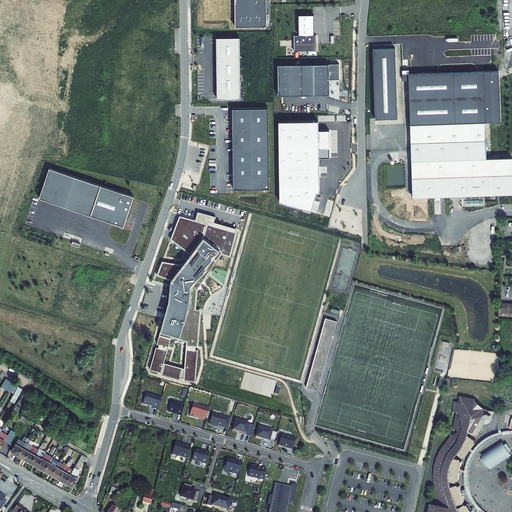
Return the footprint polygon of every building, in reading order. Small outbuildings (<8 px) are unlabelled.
[(235,0),(236,26),(267,26),(266,0),(235,0)] [(314,15),(298,15),(299,35),(294,35),(294,51),(316,51),(316,35),(314,35),(314,15)] [(216,37),(217,99),(240,98),(240,37),(216,37)] [(397,118),(395,48),(373,49),(375,119),(397,118)] [(329,64),(278,65),(278,94),(330,94),(329,79),(329,64)] [(329,64),(329,79),(339,79),(338,64),(329,64)] [(412,197),(511,193),(511,157),(486,158),(485,121),(497,121),(500,121),(499,71),(496,71),(402,74),(403,80),(409,80),(412,197)] [(268,108),(232,108),(234,188),(269,188),(268,108)] [(319,120),(278,121),(280,201),(311,209),(316,192),(320,192),(319,158),(319,130),(319,120)] [(329,130),(319,130),(319,158),(330,158),(329,130)] [(124,226),(134,197),(50,167),(40,198),(124,226)] [(168,305),(157,345),(159,346),(158,349),(156,348),(149,371),(162,374),(161,375),(179,380),(179,378),(184,379),(184,380),(195,381),(201,312),(195,310),(196,291),(222,254),(230,256),(238,229),(214,223),(215,217),(198,212),(195,220),(179,216),(170,239),(191,256),(186,263),(162,261),(157,275),(171,284),(168,305)] [(502,308),(500,308),(500,312),(511,313),(511,303),(503,303),(502,308)] [(337,320),(325,316),(306,387),(317,391),(337,320)] [(10,391),(14,393),(19,386),(15,383),(13,387),(10,391)] [(10,401),(14,403),(22,389),(18,387),(10,401)] [(161,398),(146,394),(143,404),(153,407),(153,409),(158,410),(161,398)] [(473,511),(468,503),(466,504),(465,503),(460,507),(458,504),(464,502),(463,500),(465,500),(460,485),(458,485),(458,484),(452,486),(450,480),(456,482),(456,480),(458,480),(462,461),(460,460),(461,459),(455,457),(458,453),(463,457),(464,455),(466,456),(476,442),(475,441),(476,439),(470,435),(469,437),(468,436),(470,431),(476,435),(476,433),(478,434),(485,422),(487,423),(490,422),(492,418),(491,415),(488,413),(486,413),(484,408),(482,405),(475,399),(460,396),(459,402),(457,402),(454,402),(454,406),(453,411),(457,412),(454,428),(461,430),(459,434),(458,433),(457,434),(456,435),(453,434),(451,435),(449,439),(441,448),(438,454),(436,460),(435,464),(434,467),(434,472),(434,475),(434,478),(435,485),(436,491),(439,499),(442,498),(444,500),(445,502),(448,504),(449,507),(431,503),(428,511),(473,511)] [(184,405),(171,401),(168,411),(181,415),(184,405)] [(197,406),(192,405),(189,415),(191,415),(190,417),(194,418),(195,416),(199,417),(199,418),(205,420),(208,409),(203,408),(204,407),(198,405),(197,406)] [(219,416),(212,414),(209,424),(217,426),(224,428),(225,427),(228,428),(230,419),(224,417),(224,416),(219,415),(219,416)] [(19,420),(25,423),(28,419),(21,415),(19,420)] [(253,427),(235,421),(232,431),(241,434),(240,435),(250,438),(253,427)] [(265,428),(258,426),(255,437),(269,441),(270,439),(274,440),(276,433),(264,430),(265,428)] [(11,430),(8,435),(4,441),(11,445),(15,432),(11,430)] [(32,446),(25,459),(31,462),(44,441),(46,437),(47,434),(41,431),(38,436),(41,438),(38,441),(39,442),(36,448),(32,446)] [(470,450),(472,452),(468,460),(466,465),(465,470),(462,470),(462,472),(465,472),(465,476),(465,482),(466,489),(462,490),(462,492),(466,491),(467,491),(463,493),(463,495),(468,493),(471,501),(476,508),(472,510),(473,511),(478,509),(480,511),(486,511),(485,510),(479,505),(476,501),(472,494),(470,489),(469,482),(469,474),(470,466),(471,461),(475,454),(478,450),(483,445),(490,440),(497,437),(503,435),(503,431),(495,433),(488,437),(481,442),(477,446),(473,450),(471,448),(470,447),(469,449),(470,450)] [(295,439),(281,435),(278,446),(292,450),(295,439)] [(18,439),(11,451),(18,455),(28,438),(25,436),(22,441),(18,439)] [(32,446),(28,444),(30,439),(28,438),(18,455),(25,459),(32,446)] [(42,450),(46,442),(44,441),(31,462),(38,466),(45,454),(46,452),(42,450)] [(503,441),(482,455),(482,460),(486,466),(491,468),(511,455),(511,450),(507,443),(503,441)] [(182,444),(175,442),(172,454),(187,459),(190,447),(185,445),(184,446),(182,445),(182,444)] [(204,452),(195,449),(192,460),(205,464),(209,453),(204,451),(204,452)] [(45,454),(38,466),(45,470),(52,458),(45,454)] [(59,462),(52,458),(45,470),(52,474),(59,462)] [(239,474),(242,462),(238,461),(237,462),(227,460),(225,469),(230,471),(229,473),(233,474),(233,472),(239,474)] [(59,462),(52,474),(59,478),(67,464),(64,462),(63,464),(59,461),(59,462)] [(69,467),(72,463),(69,461),(67,464),(59,478),(66,482),(73,470),(69,467)] [(73,470),(66,482),(73,487),(78,478),(75,476),(79,469),(78,468),(81,462),(78,461),(73,470)] [(257,466),(250,465),(248,476),(263,480),(266,469),(257,467),(257,466)] [(280,484),(274,483),(268,511),(288,511),(294,485),(292,485),(291,487),(280,484)] [(200,493),(195,491),(194,492),(190,491),(192,487),(184,484),(180,497),(187,499),(187,501),(192,502),(192,501),(197,502),(200,493)] [(117,489),(111,487),(109,494),(114,496),(117,489)] [(151,501),(152,498),(153,494),(149,493),(145,492),(142,503),(151,505),(151,501)] [(214,497),(209,496),(206,505),(211,507),(211,506),(228,511),(229,506),(230,507),(231,502),(226,501),(226,499),(222,498),(222,499),(219,498),(214,496),(214,497)]
